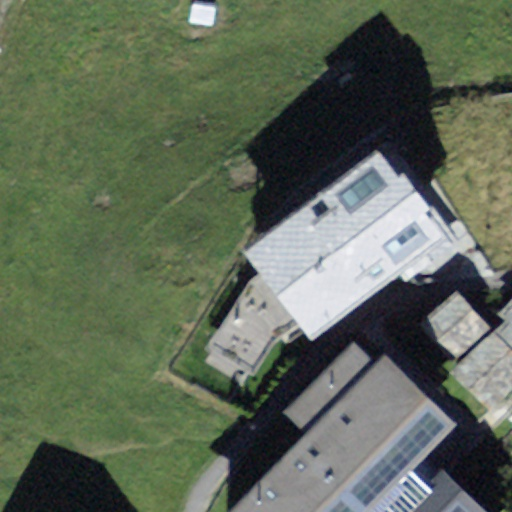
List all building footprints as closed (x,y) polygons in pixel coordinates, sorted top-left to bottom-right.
[(379,140),(249,246),(320,331),(449,225),(379,140)] [(255,295),(208,348),(247,383),(295,331),(255,295)] [(418,330),(443,362),(485,330),(460,298),(418,330)] [(511,310),(499,323),(511,336),(511,310)] [(511,357),(494,335),(452,368),(486,410),(511,389),(511,357)] [(498,511),(435,455),(472,424),(396,353),(237,511),(498,511)]
